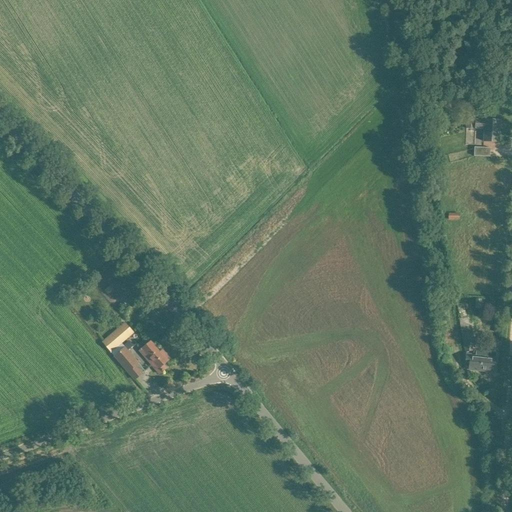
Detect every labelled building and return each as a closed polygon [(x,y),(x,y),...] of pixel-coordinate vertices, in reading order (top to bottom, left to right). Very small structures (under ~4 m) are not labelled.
[(461,96),(436,103),(439,114),(464,107),(461,96)] [(473,129),(474,120),(466,119),(465,128),(473,129)] [(500,120),(490,120),(484,120),(475,120),(475,128),(484,129),(483,141),(499,142),(499,133),(498,133),(498,121),(500,121),(500,120)] [(490,148),(480,147),(474,147),(474,156),(490,157),(490,148)] [(110,286),(104,290),(108,295),(114,291),(110,286)] [(466,312),(463,313),(462,308),(458,309),(461,319),(467,318),(466,312)] [(121,343),(132,334),(123,324),(102,342),(128,373),(138,364),(127,351),(133,347),(128,342),(123,346),(121,343)] [(465,352),(473,350),(474,350),(473,346),(477,345),(474,329),(462,332),(465,352)] [(140,351),(152,365),(153,366),(159,374),(166,368),(164,365),(170,359),(164,353),(162,355),(151,341),(140,351)] [(496,358),(497,352),(476,350),(475,356),(471,356),(471,355),(466,354),(465,365),(469,366),(469,370),(495,372),(497,358),(496,358)]
